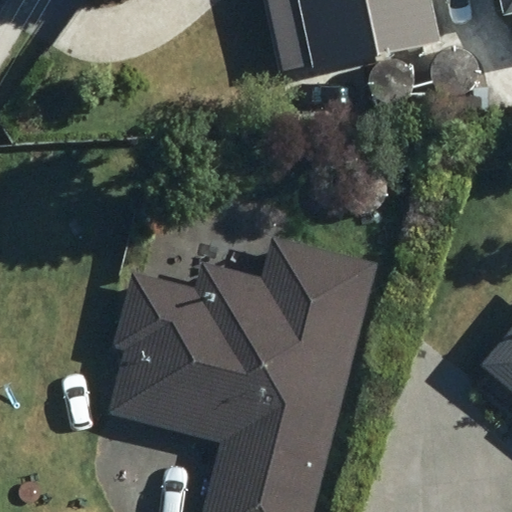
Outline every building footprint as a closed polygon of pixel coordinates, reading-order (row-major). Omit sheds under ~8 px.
[(458,0),(371,0),(377,31),(461,15),(458,0)] [(511,0),(493,0),(496,14),(511,11),(511,0)] [(370,51),(309,54),(313,123),(374,119),(370,51)] [(242,108),(232,74),(153,97),(163,131),(242,108)] [(218,441),(199,511),(309,511),(372,263),(268,236),(257,280),(199,265),(192,292),(126,275),(108,345),(123,348),(107,413),(218,441)] [(172,239),(165,266),(191,272),(197,245),(172,239)] [(511,322),(477,366),(511,394),(511,322)]
